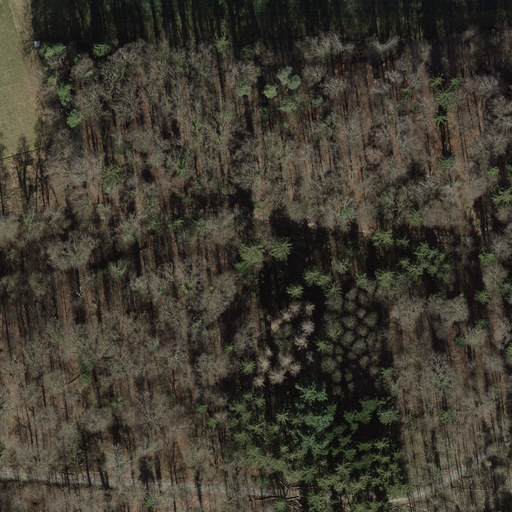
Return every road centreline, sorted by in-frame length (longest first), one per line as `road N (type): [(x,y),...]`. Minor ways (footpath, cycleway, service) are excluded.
road 1 (track): [(0,474),(401,498),(437,488),(511,439)]
road 2 (track): [(511,231),(452,236),(213,211),(0,215)]
